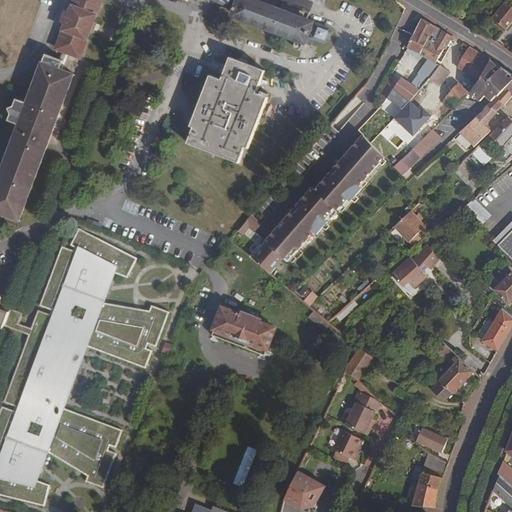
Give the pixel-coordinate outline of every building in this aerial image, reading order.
[(71,54),(80,58),(101,0),(75,0),(70,13),(66,12),(62,22),(67,24),(57,49),(63,51),(71,54)] [(331,33),(330,30),(250,0),(218,0),(219,2),(236,8),(233,15),(305,43),(308,35),(314,38),(325,42),(327,41),(331,33)] [(492,18),(506,30),(511,22),(511,4),(507,1),(492,18)] [(421,54),(428,40),(431,34),(435,36),(439,28),(422,19),(408,48),(411,49),(421,54)] [(451,40),(453,37),(443,31),(436,44),(428,40),(421,54),(421,55),(429,61),(435,65),(444,50),(445,50),(448,46),(451,40)] [(308,35),(305,43),(311,45),(314,38),(308,35)] [(476,60),(480,53),(470,47),(459,68),(469,73),(476,60)] [(415,56),(427,63),(429,61),(421,55),(421,54),(411,49),(409,53),(415,56)] [(63,51),(60,59),(64,61),(61,69),(65,71),(71,54),(63,51)] [(0,214),(19,222),(74,75),(65,71),(61,69),(64,61),(46,55),(43,62),(28,103),(17,99),(14,107),(9,109),(11,114),(9,121),(20,125),(0,178),(0,214)] [(246,148),(248,149),(268,97),(257,93),(265,71),(231,58),(228,66),(224,75),(222,80),(211,76),(191,127),(194,128),(188,144),(239,163),(246,148)] [(467,90),(459,83),(447,97),(454,103),(457,106),(469,94),(471,92),(481,80),(488,67),(476,60),(469,73),(477,78),(467,90)] [(471,92),(481,102),(486,95),(509,72),(502,67),(501,69),(491,60),(488,67),(481,80),(471,92)] [(407,66),(399,61),(378,98),(383,102),(406,67),(407,66)] [(429,61),(427,63),(412,85),(402,78),(394,90),(401,95),(410,102),(430,80),(440,67),(435,65),(429,61)] [(220,63),(217,73),(224,75),(228,66),(220,63)] [(441,66),(440,67),(430,80),(440,86),(450,72),(441,66)] [(458,77),(450,72),(440,86),(447,91),(458,77)] [(511,82),(511,74),(509,72),(486,95),(492,101),(497,96),(498,97),(511,82)] [(511,82),(498,97),(497,96),(492,101),(484,110),(485,110),(459,133),(475,147),(491,131),(485,125),(497,113),(496,112),(503,104),(505,105),(511,96),(511,82)] [(401,95),(394,90),(391,94),(398,99),(401,95)] [(345,94),(326,114),(334,121),(352,100),(345,94)] [(454,103),(447,97),(443,101),(450,107),(454,103)] [(490,135),(501,146),(511,134),(511,120),(509,117),(490,135)] [(413,149),(421,158),(441,138),(433,130),(413,149)] [(293,211),(265,242),(267,244),(282,258),(288,263),(335,209),(337,212),(384,159),(371,144),(363,136),(335,169),(338,172),(334,176),(331,173),(315,191),(313,188),(296,207),(300,210),(296,215),(293,211)] [(484,165),(491,158),(481,147),(473,154),(484,165)] [(402,160),(410,168),(421,158),(413,149),(402,160)] [(461,209),(479,227),(491,215),(474,198),(461,209)] [(417,235),(425,227),(411,211),(394,227),(414,247),(422,240),(417,235)] [(252,216),(245,224),(249,228),(255,233),(261,225),(252,216)] [(511,222),(493,242),(498,246),(511,231),(511,222)] [(249,228),(245,224),(239,231),(243,235),(249,228)] [(425,227),(417,235),(422,240),(431,233),(425,227)] [(63,408),(86,346),(146,368),(152,351),(146,349),(148,344),(156,347),(169,312),(157,307),(155,312),(104,302),(105,299),(109,301),(111,299),(113,296),(114,294),(114,290),(110,286),(114,274),(128,278),(137,259),(79,228),(71,245),(75,248),(74,251),(62,247),(39,306),(52,311),(51,316),(37,310),(30,329),(18,324),(22,314),(13,311),(10,309),(9,312),(4,326),(8,327),(29,335),(4,402),(17,407),(16,411),(2,406),(0,412),(0,495),(45,506),(50,485),(36,482),(48,452),(93,477),(90,483),(103,488),(116,453),(108,450),(110,445),(116,447),(122,430),(63,408)] [(511,231),(498,246),(511,259),(511,231)] [(258,255),(253,259),(271,274),(275,268),(278,264),(277,264),(282,258),(267,244),(261,250),(258,247),(254,252),(258,255)] [(413,261),(411,258),(392,275),(403,288),(408,283),(414,289),(427,277),(423,272),(427,268),(430,270),(442,257),(428,245),(413,261)] [(511,273),(495,290),(510,304),(511,301),(511,273)] [(312,304),(316,294),(301,288),(297,298),(312,304)] [(0,327),(3,328),(4,326),(9,312),(0,308),(0,303),(2,297),(1,297),(0,294),(0,327)] [(511,316),(511,305),(509,308),(507,306),(503,310),(511,316)] [(215,329),(268,350),(276,328),(258,321),(259,318),(243,312),(242,315),(223,308),(215,329)] [(483,341),(498,350),(511,326),(511,316),(503,310),(484,340),(483,341)] [(314,311),(309,317),(318,325),(323,319),(314,311)] [(323,319),(318,325),(325,330),(330,324),(323,319)] [(488,320),(478,336),(484,340),(494,323),(488,320)] [(268,350),(215,329),(212,336),(266,356),(268,350)] [(453,394),(474,372),(443,342),(442,342),(435,349),(443,357),(447,353),(457,362),(439,381),(453,394)] [(162,352),(170,355),(173,346),(166,343),(162,352)] [(345,369),(358,381),(374,357),(359,348),(345,369)] [(358,402),(346,424),(367,435),(371,426),(369,425),(381,403),(378,401),(360,391),(355,400),(358,402)] [(362,439),(342,429),(331,447),(353,459),(358,451),(356,450),(362,439)] [(436,449),(442,452),(446,443),(426,435),(423,443),(431,447),(430,450),(434,452),(436,449)] [(373,446),(364,465),(370,468),(379,449),(373,446)] [(420,481),(419,484),(439,489),(448,464),(429,453),(420,481)] [(499,473),(511,484),(511,467),(504,461),(499,473)] [(326,486),(298,472),(285,499),(284,501),(302,510),(316,507),(326,486)] [(511,484),(499,473),(493,489),(511,505),(511,484)] [(439,489),(419,484),(413,506),(437,508),(439,490),(439,489)]
